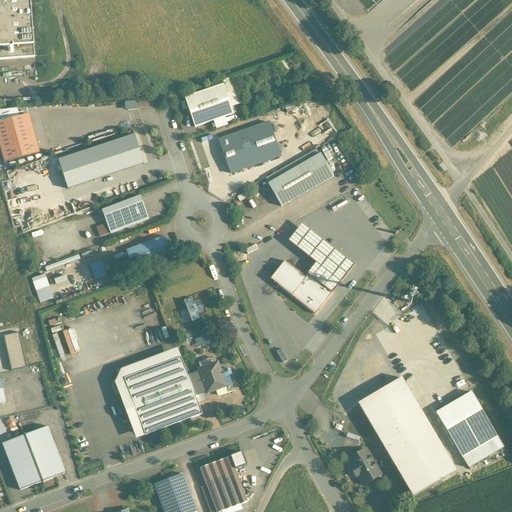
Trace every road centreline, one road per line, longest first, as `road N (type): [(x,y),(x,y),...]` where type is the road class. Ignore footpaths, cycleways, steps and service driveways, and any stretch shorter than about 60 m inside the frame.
road 1 (track): [(511,258),(327,0)]
road 2 (unclassified): [(282,409),(19,511)]
road 3 (secondary): [(291,0),(440,214)]
road 4 (unclassified): [(282,409),(440,214)]
road 5 (residential): [(282,409),(252,356),(209,241)]
road 6 (secondary): [(440,214),(511,319)]
